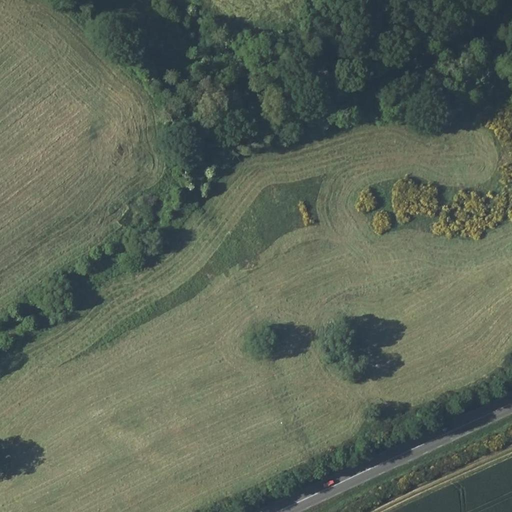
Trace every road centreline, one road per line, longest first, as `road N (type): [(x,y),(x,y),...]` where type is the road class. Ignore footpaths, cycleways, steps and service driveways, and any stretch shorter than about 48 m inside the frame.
road 1 (primary): [(280,511),(511,406)]
road 2 (track): [(369,511),(511,443)]
